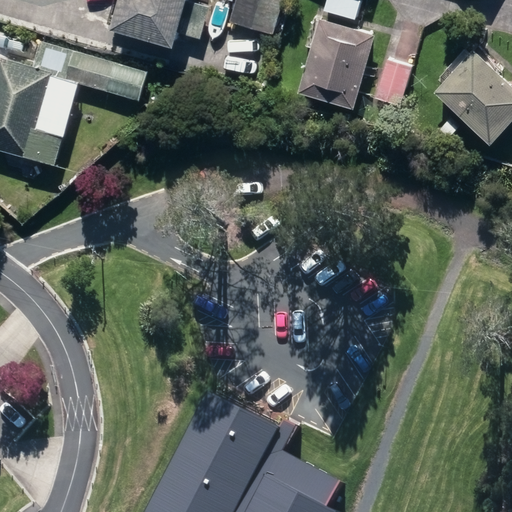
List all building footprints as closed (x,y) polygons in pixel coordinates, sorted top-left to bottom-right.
[(119,0),(111,33),(175,51),(188,0),(119,0)] [(236,0),(230,23),(273,36),(283,0),(236,0)] [(297,94),(354,111),(375,37),(319,21),(297,94)] [(435,95),(491,147),(511,124),(511,87),(475,52),(435,95)] [(138,103),(147,74),(74,53),(66,82),(138,103)] [(0,150),(29,159),(54,76),(1,60),(0,63),(0,150)] [(376,100),(400,107),(411,68),(387,61),(376,100)] [(441,130),(451,139),(460,130),(450,121),(441,130)] [(349,511),(334,503),(347,480),(290,449),(304,423),(290,415),(285,426),(216,389),(150,511),(349,511)]
